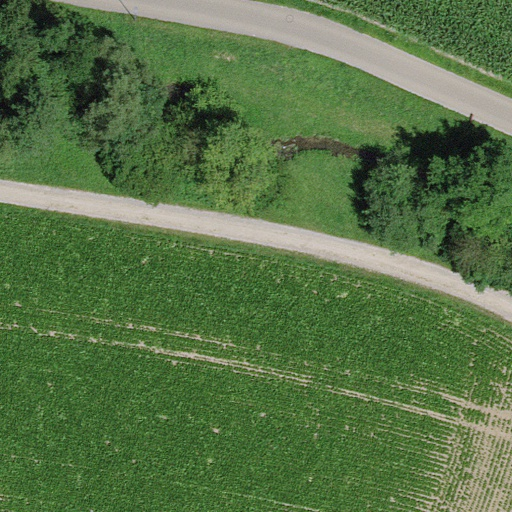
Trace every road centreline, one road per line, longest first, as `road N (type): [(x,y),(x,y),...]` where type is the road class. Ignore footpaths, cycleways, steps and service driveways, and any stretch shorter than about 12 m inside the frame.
road 1 (track): [(511,308),(490,294),(323,248),(0,194)]
road 2 (track): [(167,0),(411,56),(511,104)]
